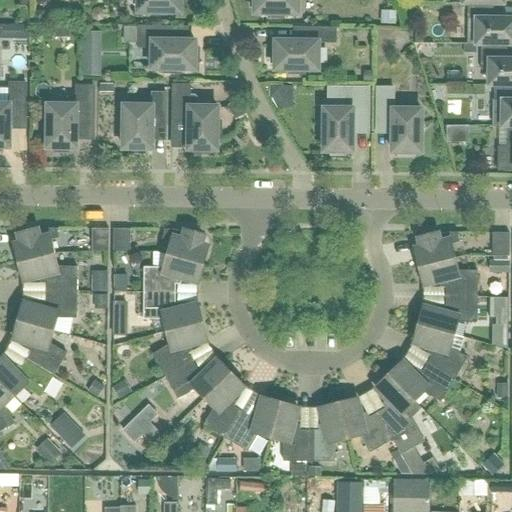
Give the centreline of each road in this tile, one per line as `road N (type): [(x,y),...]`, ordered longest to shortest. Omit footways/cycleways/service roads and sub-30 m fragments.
road 1 (residential): [(368,200),(380,318),(364,344),(336,362),(305,365),(275,357),(248,334),(236,308),(247,199)]
road 2 (residential): [(0,195),(247,199)]
road 3 (residential): [(301,199),(278,135),(223,43),(214,0)]
road 4 (residential): [(368,200),(511,201)]
